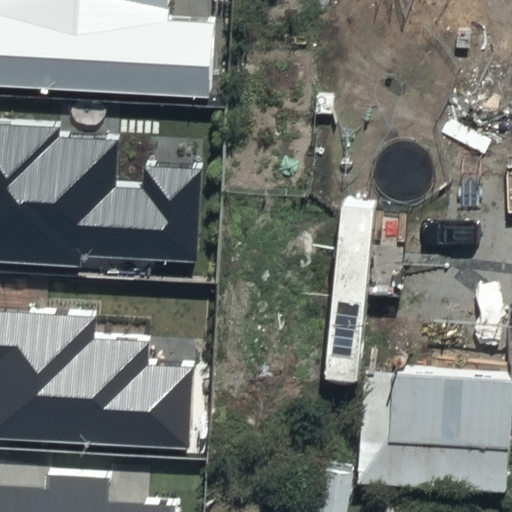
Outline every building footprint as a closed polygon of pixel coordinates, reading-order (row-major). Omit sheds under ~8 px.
[(167,0),(0,0),(0,88),(212,99),(215,23),(166,21),(167,0)] [(59,129),(0,125),(0,260),(80,266),(80,254),(196,261),(201,169),(143,165),(142,187),(116,186),(119,139),(58,135),(59,129)] [(511,307),(511,296),(382,292),(381,325),(511,328),(511,307)] [(94,318),(0,312),(0,440),(189,451),(193,368),(147,365),(149,341),(93,338),(94,318)] [(511,429),(511,356),(397,356),(397,430),(511,429)] [(0,511),(177,511),(178,506),(108,502),(109,480),(47,476),(46,488),(0,484),(0,511)]
